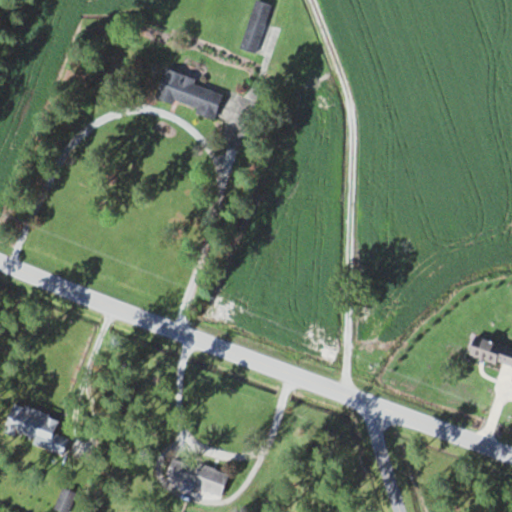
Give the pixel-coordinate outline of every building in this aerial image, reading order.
[(253,0),(241,49),(258,54),(271,4),(254,0),(253,0)] [(213,117),(223,90),(163,70),(154,96),(213,117)] [(511,369),(511,348),(473,334),(466,352),(511,369)] [(61,453),(67,438),(52,432),(57,418),(12,402),(2,431),(61,453)] [(229,474),(173,453),(164,477),(182,484),(180,489),(191,493),(194,486),(220,496),(229,474)]
